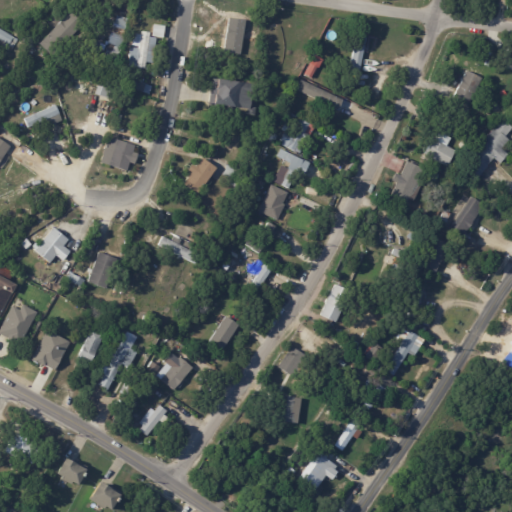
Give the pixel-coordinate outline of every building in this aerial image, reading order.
[(80,23),(50,55),(38,45),(53,29),(47,24),(55,14),(62,20),(68,13),(80,23)] [(104,57),(112,27),(113,27),(116,16),(128,19),(117,61),(104,57)] [(164,28),(162,39),(151,37),(153,25),(164,27),(164,28)] [(7,47),(8,46),(0,41),(0,30),(18,41),(12,52),(6,49),(7,47)] [(367,33),(358,78),(349,76),(358,31),(367,33)] [(151,38),(155,39),(152,64),(145,63),(144,70),(127,67),(130,48),(131,48),(133,35),(140,36),(141,32),(149,33),(148,38),(151,38)] [(511,69),(511,59),(506,58),(502,66),(511,69)] [(316,69),(311,80),(304,77),(310,66),(316,69)] [(451,98),(458,83),(463,86),(473,67),(479,71),(478,72),(485,76),(480,86),(473,83),(462,104),(451,98)] [(249,110),(213,105),(208,104),(212,80),(252,85),(249,110)] [(341,101),(342,101),(337,111),(296,91),(301,81),(341,101)] [(150,87),(151,87),(148,96),(134,90),(137,82),(150,87)] [(132,97),(129,104),(122,101),(126,92),(132,95),(132,97)] [(487,115),(481,110),(484,105),(491,110),(487,115)] [(58,115),(28,129),(24,120),(55,106),(58,115)] [(315,127),(310,137),(304,134),(294,153),(279,145),(279,144),(274,141),(277,136),(282,139),(286,132),(294,136),(299,126),(288,120),(291,114),(315,127)] [(511,128),(511,130),(505,138),(509,141),(502,150),(508,155),(500,165),(494,159),(487,167),(487,168),(478,179),(473,183),(464,175),(468,171),(465,168),(475,157),(472,154),(476,151),(473,148),(479,141),(482,144),(495,128),(495,129),(503,120),(511,128)] [(455,152),(446,168),(424,156),(432,140),(455,152)] [(0,141),(9,148),(0,161),(0,141)] [(128,145),(134,147),(132,153),(137,155),(133,165),(128,164),(126,172),(108,166),(116,141),(128,145)] [(310,164),(302,179),(295,175),(287,189),(281,186),(280,187),(272,183),(281,167),(287,170),(290,165),(277,157),(281,150),(302,162),(303,161),(310,164)] [(215,169),(196,196),(182,186),(191,173),(187,171),(191,166),(195,168),(201,159),(215,169)] [(395,182),(388,200),(406,207),(421,169),(402,162),(394,182),(395,182)] [(234,180),(222,176),(226,166),(238,170),(234,180)] [(228,181),(240,184),(238,189),(227,186),(228,181)] [(286,193),(268,185),(257,212),(275,220),(286,193)] [(316,197),(307,195),(308,188),(317,190),(316,197)] [(302,201),(286,228),(279,223),(295,197),(302,201)] [(483,207),(462,239),(450,231),(454,226),(453,225),(470,197),(483,206),(483,207)] [(447,222),(447,224),(440,221),(444,212),(451,215),(447,222)] [(413,231),(402,226),(404,222),(415,227),(413,231)] [(277,234),(274,240),(269,237),(259,255),(244,247),(250,237),(257,241),(268,224),(275,228),(273,231),(277,234)] [(55,231),(67,241),(62,248),(66,251),(63,255),(59,252),(49,265),(34,253),(52,229),(55,231)] [(411,243),(406,239),(410,234),(415,238),(411,243)] [(184,247),(186,241),(172,236),(170,242),(184,247)] [(174,237),(180,240),(177,245),(199,256),(194,265),(158,246),(162,237),(171,242),(174,237)] [(440,263),(434,274),(418,266),(431,237),(448,245),(440,263)] [(30,246),(25,251),(20,245),(25,240),(30,246)] [(402,254),(400,259),(392,255),(393,250),(402,254)] [(112,258),(115,260),(105,290),(87,284),(98,253),(112,258)] [(262,264),(257,271),(253,268),(258,261),(262,264)] [(391,271),(393,265),(399,268),(397,274),(391,271)] [(271,270),(253,297),(247,293),(264,266),(271,270)] [(84,281),(81,288),(69,282),(73,275),(84,281)] [(0,279),(14,287),(9,295),(10,296),(0,314),(0,279)] [(424,281),(422,295),(426,296),(425,303),(421,302),(418,320),(410,318),(415,280),(424,281)] [(331,322),(320,317),(336,283),(351,290),(335,324),(331,322)] [(34,311),(21,305),(18,310),(9,306),(0,325),(0,335),(19,344),(34,311)] [(141,323),(143,317),(149,318),(146,325),(141,323)] [(238,327),(222,352),(209,343),(215,332),(216,330),(217,330),(225,318),(238,327)] [(68,342),(45,330),(30,360),(53,372),(68,342)] [(103,337),(88,367),(76,361),(90,331),(103,337)] [(419,349),(414,358),(408,354),(394,377),(386,372),(410,333),(418,338),(413,346),(419,349)] [(113,381),(107,391),(99,386),(120,347),(119,346),(124,337),(134,343),(130,351),(136,354),(128,369),(121,366),(113,381)] [(353,341),(359,345),(355,351),(349,347),(353,341)] [(365,359),(375,345),(382,350),(373,364),(365,359)] [(304,357),(291,377),(277,368),(290,348),(304,357)] [(192,370),(173,392),(160,381),(179,359),(192,370)] [(124,397),(118,394),(123,385),(131,390),(126,398),(124,397)] [(386,397),(381,404),(376,401),(368,413),(361,408),(377,385),(384,390),(381,394),(386,397)] [(162,399),(157,405),(151,401),(152,401),(148,397),(152,391),(162,399)] [(299,408),(298,418),(291,417),(290,424),(278,423),(281,398),(294,399),(293,407),(299,408)] [(159,407),(165,412),(162,415),(166,419),(162,425),(157,421),(145,437),(138,431),(159,407)] [(362,434),(357,441),(352,437),(341,453),(335,448),(353,422),(360,426),(357,431),(362,434)] [(31,442),(40,446),(31,466),(3,454),(12,434),(31,442)] [(66,461),(74,466),(76,462),(87,468),(84,472),(85,473),(83,476),(85,477),(78,489),(70,484),(69,485),(60,480),(61,479),(56,476),(64,460),(66,461)] [(330,468),(338,475),(332,482),(325,476),(321,481),(314,474),(326,460),(332,466),(330,468)] [(285,474),(290,469),(295,473),(290,479),(285,474)] [(322,482),(314,493),(307,487),(315,476),(322,482)] [(100,486),(108,491),(110,488),(121,495),(110,511),(105,511),(89,501),(99,485),(100,486)]
